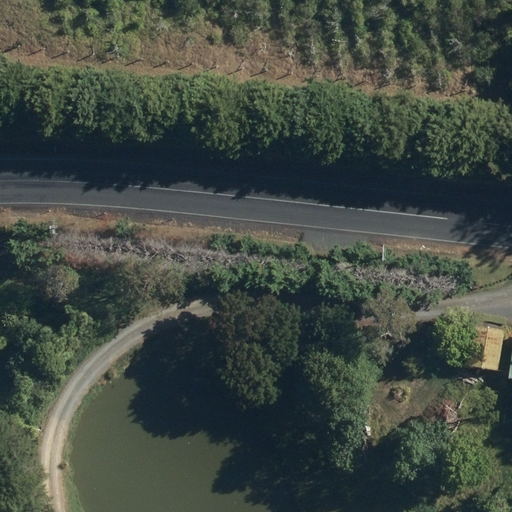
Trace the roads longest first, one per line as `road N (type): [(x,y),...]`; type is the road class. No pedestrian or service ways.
road 1 (unknown): [(511,294),(450,316),(251,311),(142,337),(98,365),(63,405),(46,442),(54,511)]
road 2 (unclassified): [(0,182),(59,180),(511,225)]
